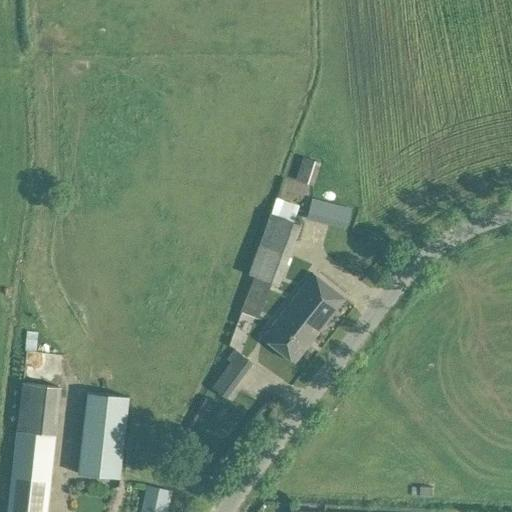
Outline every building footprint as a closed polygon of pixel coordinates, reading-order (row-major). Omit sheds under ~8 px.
[(303,157),(296,178),(313,184),(321,163),(303,157)] [(312,199),(307,217),(346,227),(351,209),(312,199)] [(242,308),(263,316),(268,303),(271,303),(301,224),(273,214),(249,277),(253,279),(242,308)] [(314,273),(263,338),(295,363),(345,298),(314,273)] [(236,350),(213,388),(226,398),(252,362),(236,350)] [(48,511),(62,387),(24,383),(8,511),(48,511)] [(121,478),(127,419),(130,397),(88,392),(79,474),(115,478),(121,478)] [(206,397),(197,412),(211,420),(220,406),(206,397)] [(68,511),(105,511),(111,486),(85,481),(83,488),(73,487),(68,511)] [(148,486),(142,511),(166,511),(171,491),(148,486)]
